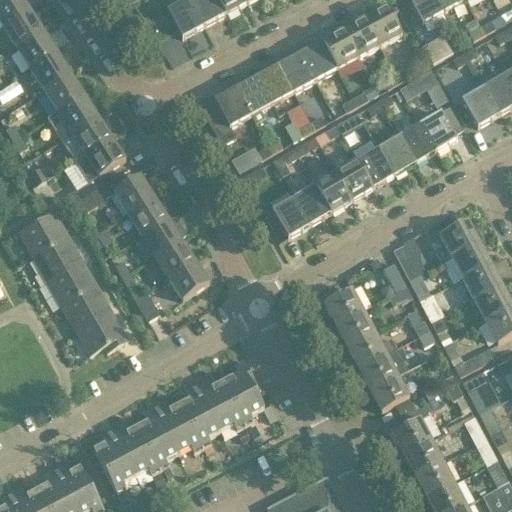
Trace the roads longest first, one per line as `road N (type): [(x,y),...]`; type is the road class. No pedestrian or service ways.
road 1 (residential): [(0,459),(258,310)]
road 2 (residential): [(258,310),(487,175)]
road 3 (residential): [(258,310),(141,104)]
road 4 (residential): [(365,511),(258,310)]
road 5 (residential): [(141,104),(335,0)]
road 6 (residential): [(141,104),(65,0)]
